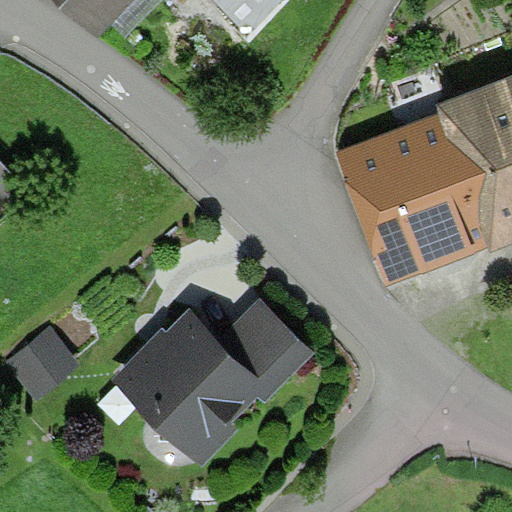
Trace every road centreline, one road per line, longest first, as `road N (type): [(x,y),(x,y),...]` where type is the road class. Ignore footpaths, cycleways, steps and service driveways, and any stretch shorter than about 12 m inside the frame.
road 1 (residential): [(0,17),(257,179)]
road 2 (residential): [(257,179),(423,393)]
road 3 (residential): [(257,179),(355,0)]
road 4 (residential): [(305,511),(423,393)]
